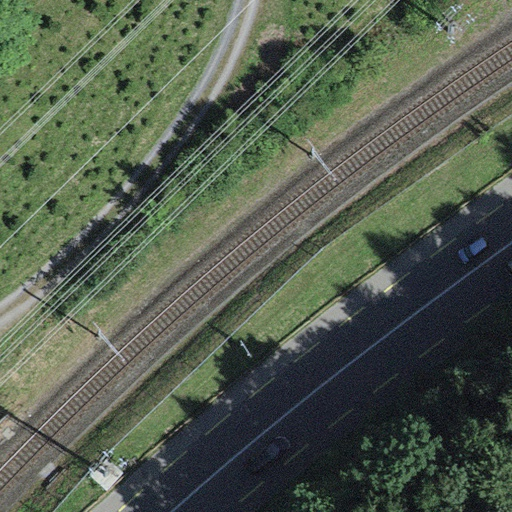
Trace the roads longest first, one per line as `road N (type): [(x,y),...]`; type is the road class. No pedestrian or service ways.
road 1 (primary): [(511,244),(296,406),(174,511)]
road 2 (track): [(245,0),(228,50),(149,171),(0,313)]
